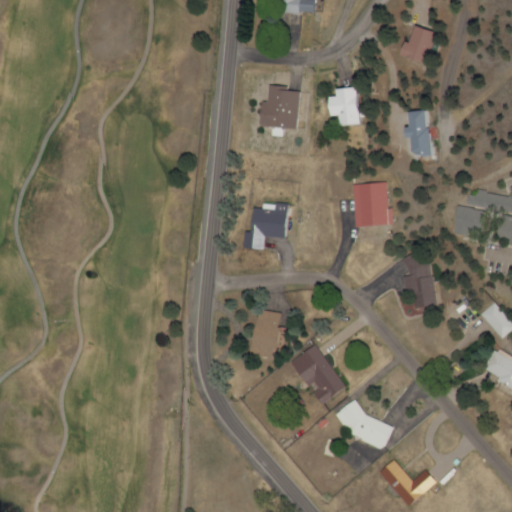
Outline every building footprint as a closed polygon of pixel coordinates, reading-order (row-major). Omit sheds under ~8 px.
[(276,0),(276,12),(316,13),(316,0),(276,0)] [(441,34),(418,25),(406,55),(429,64),(441,34)] [(299,129),(302,88),(269,86),(267,127),(299,129)] [(336,117),(342,117),(342,127),(362,126),(360,88),(339,89),(339,97),(335,97),(336,117)] [(418,156),(437,155),(435,112),(417,112),(418,156)] [(355,185),(360,228),(391,225),(386,182),(355,185)] [(473,202),(511,213),(511,198),(477,188),(473,202)] [(270,250),(270,238),(291,239),(292,205),(257,205),(257,233),(248,233),(248,250),(270,250)] [(492,213),(465,206),(459,230),(486,238),(492,213)] [(439,305),(426,252),(404,257),(418,311),(439,305)] [(486,316),(508,339),(511,335),(511,318),(498,304),(486,316)] [(267,312),(261,355),(285,358),(291,315),(267,312)] [(327,405),(350,389),(322,346),(299,361),(327,405)] [(491,372),(511,382),(511,354),(503,350),(491,372)] [(419,482),(400,461),(386,474),(417,507),(443,483),(432,470),(419,482)]
